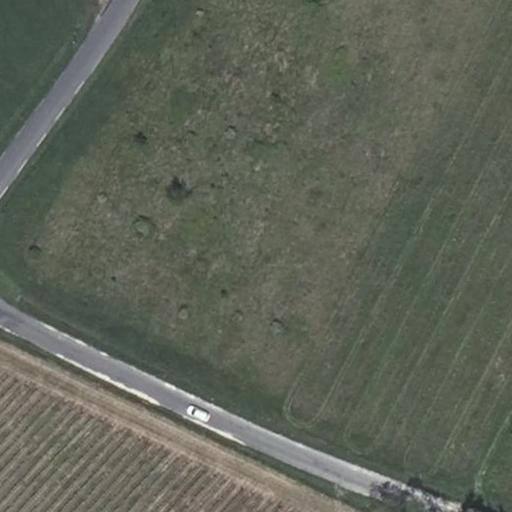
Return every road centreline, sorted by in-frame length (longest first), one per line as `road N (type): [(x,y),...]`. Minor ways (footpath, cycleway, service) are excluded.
road 1 (unclassified): [(448,511),(0,305)]
road 2 (tertiary): [(0,174),(130,0)]
